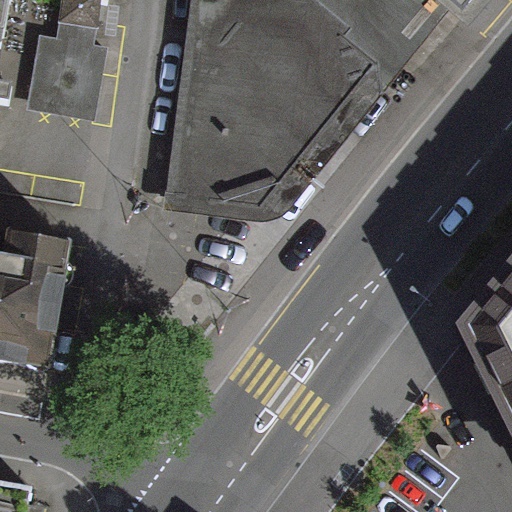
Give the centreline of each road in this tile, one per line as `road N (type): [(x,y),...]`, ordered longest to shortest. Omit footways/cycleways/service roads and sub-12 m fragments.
road 1 (secondary): [(222,473),(511,109)]
road 2 (residential): [(222,473),(0,428)]
